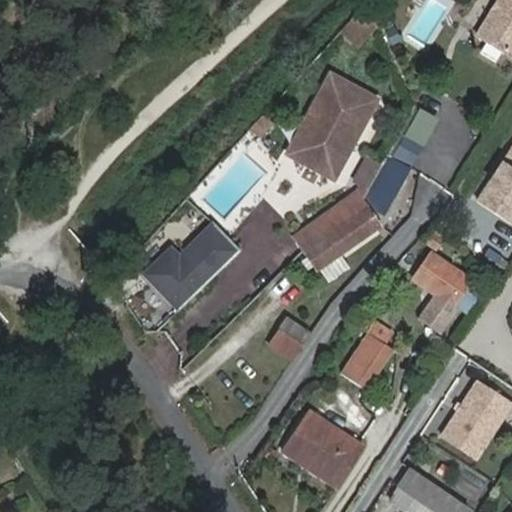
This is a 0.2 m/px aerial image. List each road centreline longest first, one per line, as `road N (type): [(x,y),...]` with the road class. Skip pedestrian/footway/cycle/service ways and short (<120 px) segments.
road 1 (track): [(286,0),(82,191),(37,240),(27,275)]
road 2 (residential): [(234,511),(128,339),(58,285),(0,273)]
